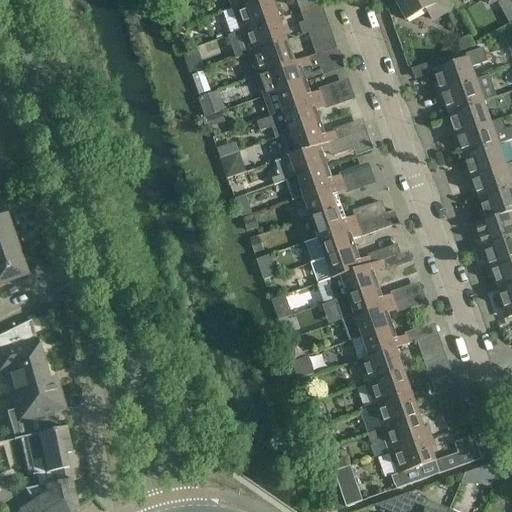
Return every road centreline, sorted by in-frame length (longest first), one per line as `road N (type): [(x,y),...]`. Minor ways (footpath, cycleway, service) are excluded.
road 1 (residential): [(511,395),(490,387),(481,370),(352,0)]
road 2 (unclassified): [(104,278),(4,0)]
road 3 (unclassified): [(171,511),(104,278)]
